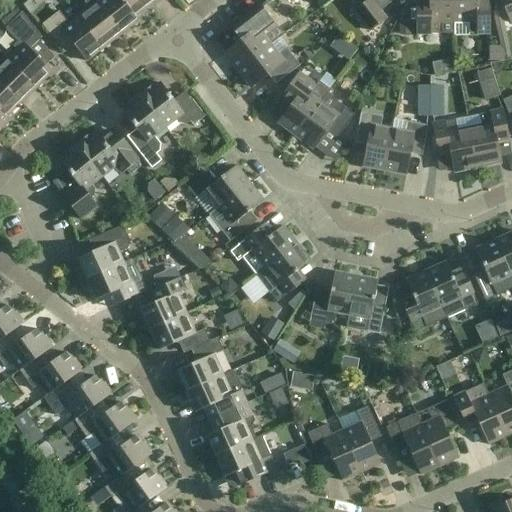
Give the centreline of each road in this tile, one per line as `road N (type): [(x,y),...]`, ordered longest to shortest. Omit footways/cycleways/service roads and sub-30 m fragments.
road 1 (residential): [(173,35),(284,178),(457,213),(511,189)]
road 2 (residential): [(211,511),(150,389),(0,255)]
road 3 (residential): [(0,176),(21,149),(173,35)]
